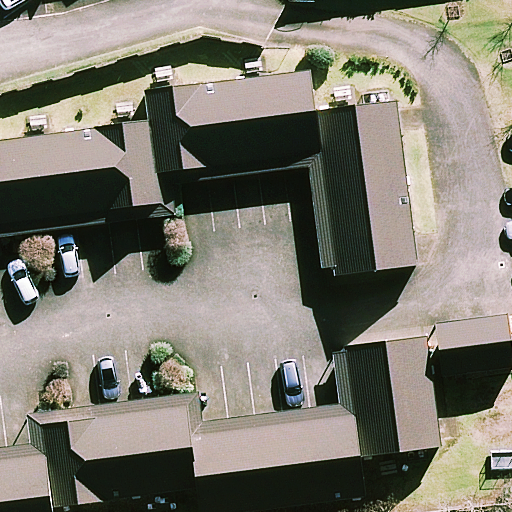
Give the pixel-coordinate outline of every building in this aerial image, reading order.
[(309,68),(144,84),(148,116),(156,164),(171,178),(308,162),(314,98),(309,68)] [(398,96),(314,98),(308,162),(322,268),(417,261),(398,96)] [(148,116),(0,135),(0,232),(176,212),(171,178),(156,164),(148,116)] [(511,347),(506,309),(435,319),(443,372),(511,363),(511,347)] [(427,331),(335,343),(341,400),(203,417),(200,387),(27,409),(31,440),(0,443),(0,511),(53,511),(52,499),(192,487),(195,511),(365,497),(358,443),(441,442),(427,331)]
